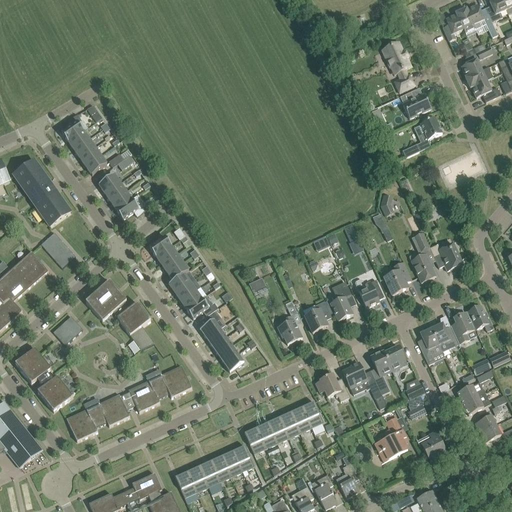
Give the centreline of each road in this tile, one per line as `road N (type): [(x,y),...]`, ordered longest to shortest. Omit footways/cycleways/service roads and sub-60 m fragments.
road 1 (residential): [(0,371),(71,466),(218,397)]
road 2 (residential): [(218,397),(398,321)]
road 3 (residential): [(0,142),(34,126),(120,250)]
road 4 (residential): [(511,105),(477,121),(461,113),(419,20),(419,8),(433,0)]
road 5 (residential): [(120,250),(218,397)]
road 6 (residential): [(469,470),(398,321)]
road 7 (residential): [(0,356),(120,250)]
